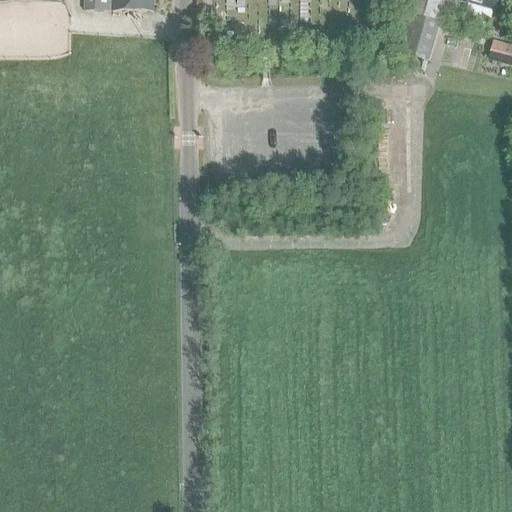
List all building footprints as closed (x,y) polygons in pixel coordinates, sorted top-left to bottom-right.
[(81,0),(81,12),(109,12),(149,12),(149,0),(81,0)] [(439,24),(445,0),(410,0),(408,8),(406,17),(409,18),(399,56),(428,64),(439,24)] [(402,0),(402,6),(408,8),(410,0),(402,0)] [(454,0),(453,4),(492,15),(496,0),(454,0)] [(511,47),(492,42),(487,62),(511,69),(511,47)]
